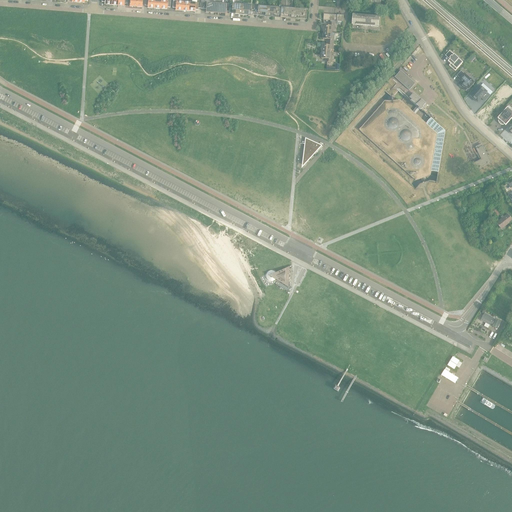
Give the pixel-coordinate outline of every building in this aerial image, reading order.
[(144,0),(144,6),(147,6),(147,8),(153,8),(154,0),(144,0)] [(163,0),(160,0),(159,9),(167,9),(167,7),(170,8),(170,1),(163,0)] [(180,0),(180,2),(173,1),(172,8),(175,8),(175,10),(182,11),(183,0),(180,0)] [(191,0),(189,0),(188,11),(195,12),(195,10),(198,10),(198,3),(192,2),(191,0)] [(216,5),(216,0),(211,0),(212,0),(210,0),(210,3),(201,3),(200,9),(206,9),(205,12),(215,13),(216,5)] [(229,12),(229,4),(226,4),(221,4),(221,0),(216,0),(215,13),(225,14),(225,11),(229,12)] [(234,14),(241,15),(242,5),(229,4),(229,12),(234,12),(234,14)] [(255,6),(242,5),(241,15),(248,15),(248,13),(254,14),(255,6)] [(268,7),(255,6),(254,14),(260,14),(260,16),(267,17),(268,7)] [(281,8),(268,7),(267,17),(274,17),(274,15),(280,16),(281,8)] [(294,9),(281,8),(280,16),(286,16),(286,18),(293,19),(294,9)] [(307,10),(294,9),(293,19),(300,19),(300,17),(306,18),(307,10)] [(352,25),(378,27),(379,18),(380,17),(379,17),(379,16),(353,14),(352,25)] [(324,26),(323,32),(332,33),(332,29),(334,29),(335,23),(331,23),(330,23),(330,26),(324,26)] [(332,33),(323,32),(323,39),(329,39),(329,42),(333,43),(334,37),(332,37),(332,33)] [(322,45),(322,52),(331,52),(331,49),(333,49),(333,43),(329,42),(328,46),(322,45)] [(463,63),(449,51),(445,56),(450,60),(448,62),(451,64),(449,66),(455,71),(463,63)] [(331,52),(322,52),(321,58),(327,59),(327,62),(332,63),(332,56),(330,56),(331,52)] [(411,88),(415,84),(401,71),(395,77),(409,90),(410,89),(411,89),(411,88)] [(474,83),(461,71),(457,76),(460,78),(459,80),(462,83),(459,86),(460,86),(466,91),(468,88),(469,89),(474,83)] [(483,83),(471,97),(478,103),(482,98),(485,101),(493,92),(483,83)] [(422,107),(425,104),(414,94),(413,94),(410,98),(412,100),(411,101),(417,106),(420,109),(421,110),(423,108),(422,107)] [(431,170),(437,133),(427,123),(416,114),(413,111),(400,100),(385,101),(359,130),(415,180),(431,175),(431,170)] [(511,118),(511,111),(507,107),(504,111),(502,114),(498,118),(506,125),(510,121),(511,118)] [(431,118),(427,123),(437,133),(431,170),(438,171),(445,130),(431,118)] [(304,165),(314,154),(315,157),(324,147),(312,141),(312,142),(307,139),(304,165)] [(473,164),(476,170),(491,163),(483,147),(482,147),(481,144),(476,147),(477,150),(478,153),(477,153),(480,160),(473,164)] [(501,229),(511,220),(511,218),(508,213),(496,222),(501,229)] [(276,279),(277,280),(288,287),(289,287),(290,267),(289,267),(276,273),(274,272),(273,271),(272,271),(270,271),(269,271),(268,272),(267,273),(266,274),(266,276),(266,277),(267,279),(268,280),(269,281),(270,281),(271,281),(273,281),(274,281),(276,279)] [(481,320),(486,323),(484,326),(488,328),(493,318),(485,313),(481,320)] [(495,319),(492,326),(497,329),(500,322),(495,319)] [(454,369),(459,361),(453,357),(447,365),(454,369)] [(445,370),(441,375),(455,383),(457,379),(458,378),(448,372),(450,370),(446,367),(445,370)]
